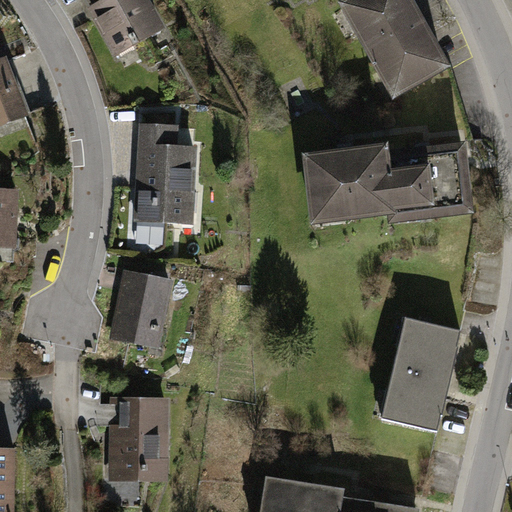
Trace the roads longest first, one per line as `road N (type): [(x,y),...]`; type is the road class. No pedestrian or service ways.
road 1 (residential): [(68,429),(69,322),(102,187),(71,48),(35,0)]
road 2 (residential): [(511,383),(481,511)]
